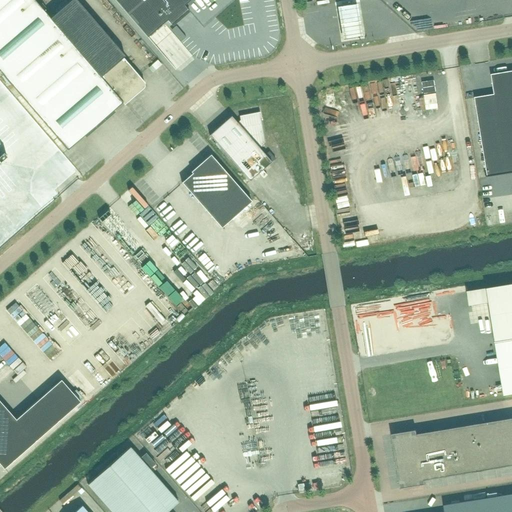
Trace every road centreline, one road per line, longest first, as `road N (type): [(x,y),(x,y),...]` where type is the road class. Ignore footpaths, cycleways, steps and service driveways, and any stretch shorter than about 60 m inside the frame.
road 1 (unclassified): [(367,494),(297,65)]
road 2 (unclassified): [(0,266),(209,83),(297,65)]
road 3 (unclassified): [(297,65),(511,29)]
road 4 (unknown): [(81,195),(0,101)]
